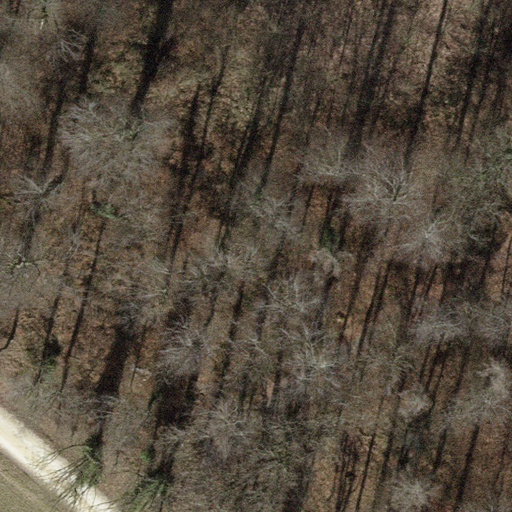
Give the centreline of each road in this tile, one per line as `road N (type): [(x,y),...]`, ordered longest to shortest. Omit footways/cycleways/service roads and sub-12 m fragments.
road 1 (track): [(181,511),(341,351),(511,253)]
road 2 (track): [(115,511),(0,424)]
